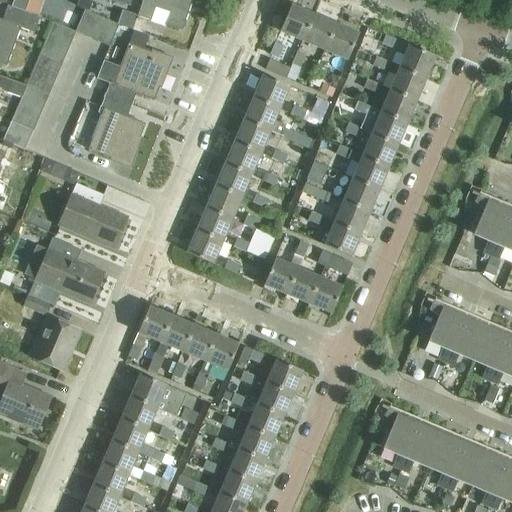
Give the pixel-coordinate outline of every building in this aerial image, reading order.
[(24,12),(27,0),(14,0),(12,8),(24,12)] [(142,0),(137,17),(151,21),(155,9),(169,14),(165,26),(182,32),(192,0),(142,0)] [(33,33),(38,17),(12,8),(7,6),(1,21),(0,20),(0,64),(6,67),(20,28),(33,33)] [(280,32),(302,42),(314,15),(291,6),(280,32)] [(83,10),(74,31),(75,32),(86,37),(95,15),(83,10)] [(105,19),(95,15),(86,37),(96,41),(105,19)] [(302,42),(324,51),(336,25),(314,15),(302,42)] [(117,24),(105,19),(96,41),(107,46),(117,24)] [(52,23),(48,33),(70,43),(75,32),(74,31),(52,23)] [(336,25),(324,51),(347,61),(358,34),(336,25)] [(48,33),(43,44),(65,54),(70,43),(48,33)] [(382,46),(394,50),(398,41),(386,36),(382,46)] [(109,77),(103,95),(129,105),(133,93),(152,100),(157,87),(156,87),(167,58),(127,43),(114,78),(109,77)] [(284,47),(275,43),(270,56),(279,59),(284,47)] [(43,44),(38,55),(60,65),(65,54),(43,44)] [(408,46),(399,69),(425,80),(435,57),(408,46)] [(292,65),(301,68),(306,56),(297,53),(292,65)] [(38,55),(33,66),(56,76),(60,65),(38,55)] [(373,67),(385,72),(389,63),(376,58),(373,67)] [(196,61),(190,71),(205,80),(211,70),(196,61)] [(290,70),(269,61),(265,70),(286,79),(290,70)] [(319,62),(310,85),(319,89),(328,65),(319,62)] [(301,68),(292,65),(290,70),(286,79),(295,83),(301,68)] [(33,66),(29,77),(51,87),(56,76),(33,66)] [(399,69),(390,91),(416,102),(425,80),(399,69)] [(261,75),(251,98),(279,110),(289,87),(261,75)] [(24,88),(25,87),(0,77),(0,90),(20,98),(24,88)] [(24,88),(46,98),(51,87),(29,77),(25,87),(24,88)] [(363,89),(375,94),(379,86),(367,80),(363,89)] [(20,98),(19,99),(41,109),(46,98),(24,88),(20,98)] [(390,91),(380,113),(407,124),(416,102),(390,91)] [(129,105),(103,95),(96,113),(100,115),(86,150),(126,165),(137,136),(138,137),(143,124),(124,117),(129,105)] [(251,98),(241,120),(270,132),(308,149),(312,141),(285,129),(286,126),(275,121),(279,110),(251,98)] [(19,99),(14,111),(37,120),(41,109),(19,99)] [(354,110),(366,116),(370,108),(358,102),(354,110)] [(290,116),(319,128),(325,115),(307,108),(306,111),(294,106),(290,116)] [(14,111),(10,122),(32,132),(37,120),(14,111)] [(380,113),(370,136),(398,147),(407,124),(380,113)] [(241,120),(232,142),(260,154),(270,132),(241,120)] [(32,132),(10,122),(1,141),(24,150),(32,132)] [(348,124),(345,133),(357,138),(361,129),(348,124)] [(77,133),(72,146),(80,150),(85,136),(77,133)] [(361,158),(389,169),(398,147),(370,136),(362,156),(361,158)] [(232,142),(223,164),(251,176),(256,165),(260,154),(232,142)] [(340,146),(336,155),(347,160),(351,151),(340,146)] [(288,156),(275,151),(271,159),(284,165),(288,156)] [(351,152),(348,160),(358,165),(352,179),(352,180),(380,191),(389,169),(361,158),(362,156),(351,152)] [(45,160),(40,172),(52,177),(57,165),(45,160)] [(314,161),(306,180),(322,186),(325,177),(329,167),(314,161)] [(223,164),(213,186),(242,198),(251,176),(223,164)] [(342,172),(329,167),(325,177),(338,182),(342,172)] [(265,173),(261,182),(274,187),(278,178),(266,173),(265,173)] [(352,180),(343,202),(370,214),(380,191),(352,180)] [(58,225),(114,248),(126,218),(98,206),(103,195),(75,184),(58,225)] [(305,184),(301,193),(329,204),(333,196),(305,184)] [(213,186),(204,208),(232,220),(242,198),(213,186)] [(482,253),(491,257),(511,206),(480,193),(474,203),(484,209),(473,235),(488,241),(482,253)] [(256,195),(252,204),(265,209),(269,200),(256,195)] [(343,202),(333,224),(361,236),(370,214),(343,202)] [(504,248),(511,251),(511,206),(491,257),(499,260),(504,248)] [(204,208),(194,230),(223,242),(232,220),(204,208)] [(308,221),(320,227),(324,218),(312,213),(308,221)] [(247,216),(243,225),(256,230),(257,229),(260,222),(247,216)] [(361,236),(333,224),(324,247),(352,258),(361,236)] [(256,230),(243,225),(238,236),(257,244),(262,232),(257,229),(256,230)] [(223,242),(194,230),(185,253),(213,265),(223,242)] [(35,280),(91,303),(103,273),(75,261),(79,251),(52,239),(35,280)] [(233,247),(246,253),(250,244),(237,239),(233,247)] [(297,270),(299,270),(309,246),(300,242),(290,267),(274,260),(261,290),(284,299),(297,270)] [(322,252),(317,264),(324,267),(329,255),(322,252)] [(352,265),(329,255),(324,267),(326,268),(347,277),(352,265)] [(224,270),(237,275),(240,266),(228,261),(224,270)] [(297,270),(284,299),(306,309),(319,279),(312,276),(299,270),(297,270)] [(5,271),(0,281),(0,282),(9,286),(14,275),(5,271)] [(319,279),(306,309),(329,318),(342,289),(321,280),(319,279)] [(23,307),(43,315),(48,304),(28,295),(23,307)] [(437,360),(446,364),(467,314),(435,300),(428,310),(438,316),(428,342),(442,348),(437,360)] [(147,338),(160,344),(172,313),(150,304),(137,334),(127,357),(137,361),(147,338)] [(172,313),(160,344),(182,353),(195,323),(172,313)] [(459,355),(473,361),(489,323),(467,314),(446,364),(453,367),(459,355)] [(30,357),(62,370),(79,331),(46,317),(30,357)] [(217,332),(195,323),(182,353),(204,363),(217,332)] [(481,379),(490,383),(511,332),(489,323),(473,361),(487,367),(481,379)] [(239,342),(217,332),(204,363),(226,372),(239,342)] [(503,374),(511,377),(511,332),(490,383),(498,386),(503,374)] [(244,347),(238,363),(247,367),(249,360),(261,365),(265,356),(244,347)] [(155,354),(148,372),(156,376),(164,358),(155,354)] [(274,361),(265,384),(295,397),(305,374),(274,361)] [(0,397),(2,398),(0,403),(0,413),(36,429),(49,398),(21,385),(26,375),(0,363),(0,397)] [(177,363),(172,376),(181,380),(186,367),(177,363)] [(239,381),(252,386),(256,377),(243,372),(239,381)] [(208,377),(199,373),(194,385),(203,389),(208,377)] [(135,374),(125,396),(156,409),(176,417),(185,395),(135,374)] [(265,384),(256,406),(286,419),(295,397),(265,384)] [(230,403),(243,408),(247,400),(234,394),(230,403)] [(125,396),(116,418),(147,431),(150,423),(156,409),(125,396)] [(256,406),(246,428),(277,441),(286,419),(256,406)] [(392,467),(400,471),(422,420),(389,407),(383,417),(393,423),(382,449),(397,455),(392,467)] [(184,410),(179,420),(192,425),(196,416),(184,410)] [(237,422),(211,410),(207,419),(233,430),(237,422)] [(116,418),(107,440),(138,453),(146,432),(147,431),(116,418)] [(413,462),(428,468),(444,430),(422,420),(400,471),(408,474),(413,462)] [(158,437),(171,442),(174,433),(162,428),(158,437)] [(246,428),(237,450),(268,463),(277,441),(246,428)] [(436,486),(445,489),(466,439),(444,430),(428,468),(441,474),(436,486)] [(212,447),(224,452),(228,443),(216,438),(212,447)] [(458,480),(472,486),(488,449),(466,439),(445,489),(452,493),(458,480)] [(170,483),(131,467),(138,453),(107,440),(98,462),(128,475),(128,476),(167,492),(170,483)] [(149,459),(161,464),(165,455),(153,449),(149,459)] [(480,505),(489,508),(510,458),(488,449),(472,486),(486,492),(480,505)] [(237,450),(228,472),(259,485),(268,463),(237,450)] [(511,458),(510,458),(489,508),(497,511),(502,499),(511,503),(511,458)] [(202,469),(215,474),(219,466),(206,460),(202,469)] [(98,462),(88,484),(119,496),(128,476),(128,475),(98,462)] [(228,472),(219,494),(249,507),(259,485),(228,472)] [(193,492),(205,497),(209,488),(197,483),(193,492)] [(88,484),(79,506),(93,511),(112,511),(119,496),(88,484)] [(219,494),(211,511),(247,511),(249,507),(219,494)] [(130,503),(143,508),(146,500),(134,495),(130,503)]
